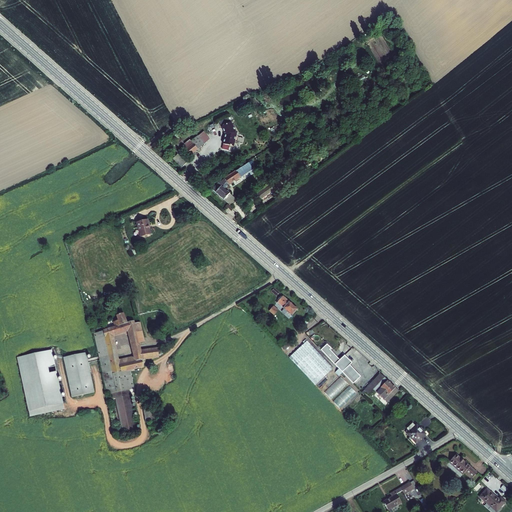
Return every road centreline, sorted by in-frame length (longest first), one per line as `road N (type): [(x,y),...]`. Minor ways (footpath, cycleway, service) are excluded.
road 1 (secondary): [(459,429),(0,23)]
road 2 (residential): [(318,511),(459,429)]
